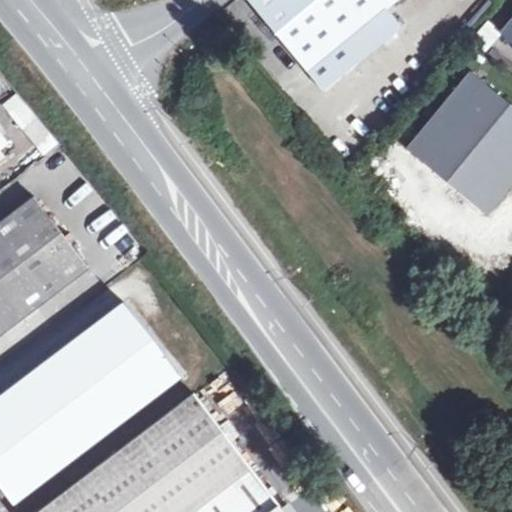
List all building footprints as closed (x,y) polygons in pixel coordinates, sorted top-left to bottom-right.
[(400,0),(254,0),(327,90),(407,27),(391,7),(400,0)] [(484,22),(476,41),(491,48),(500,29),(484,22)] [(511,110),(475,79),(408,160),(485,224),(511,191),(511,110)] [(19,93),(4,102),(18,127),(33,119),(19,93)] [(0,183),(16,171),(8,160),(0,165),(0,183)] [(45,189),(1,222),(56,292),(99,261),(97,258),(45,189)] [(56,292),(1,222),(0,222),(0,288),(23,318),(56,292)] [(0,335),(23,318),(0,288),(0,335)] [(130,305),(0,400),(0,481),(15,502),(184,376),(130,305)] [(277,511),(281,509),(282,509),(243,457),(214,420),(197,397),(45,511),(277,511)] [(225,411),(214,420),(243,457),(254,449),(225,411)]
